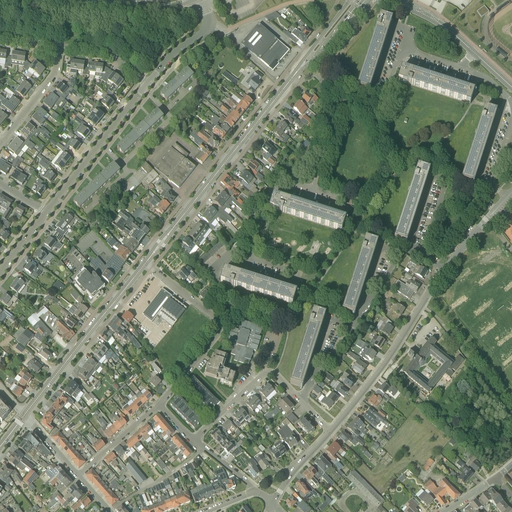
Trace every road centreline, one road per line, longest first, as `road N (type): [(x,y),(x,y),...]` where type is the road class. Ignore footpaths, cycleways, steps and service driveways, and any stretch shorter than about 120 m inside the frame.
road 1 (secondary): [(145,262),(292,76)]
road 2 (residential): [(330,431),(443,270)]
road 3 (residential): [(159,404),(218,323),(145,262)]
road 4 (secondary): [(24,415),(145,262)]
road 5 (residential): [(421,256),(441,175),(433,172),(409,250)]
road 6 (residential): [(46,211),(147,83)]
road 7 (residential): [(193,439),(263,373),(276,374),(300,400)]
road 8 (residential): [(245,254),(293,269),(296,279),(291,286),(240,270)]
